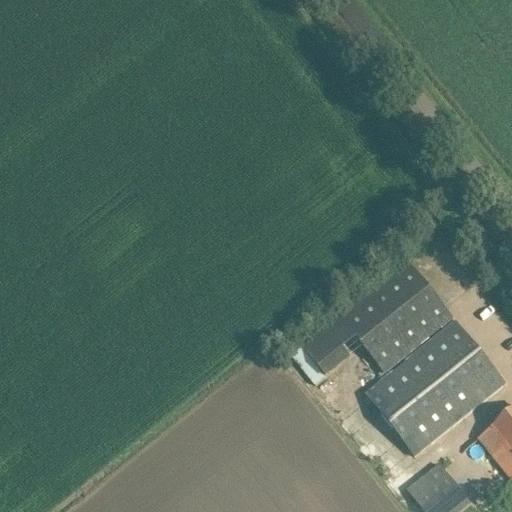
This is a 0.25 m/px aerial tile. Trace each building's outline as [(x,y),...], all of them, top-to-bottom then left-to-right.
[(452,321),(407,265),(340,319),(385,375),(452,321)] [(367,397),(416,458),(505,387),(456,326),(367,397)] [(511,415),(481,441),(511,478),(511,415)] [(483,456),(472,464),(479,474),(490,466),(483,456)] [(468,511),(474,508),(443,470),(440,466),(407,492),(422,511),(468,511)]
